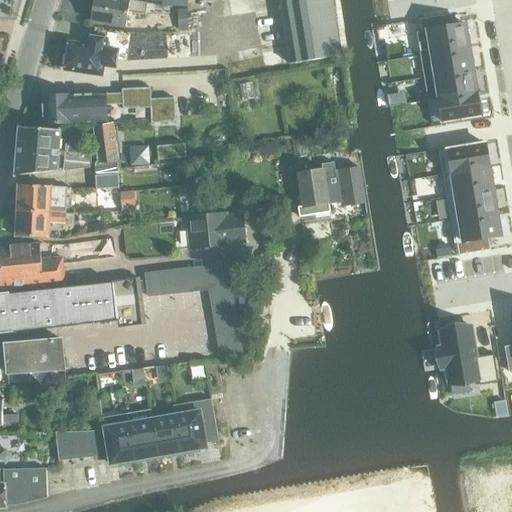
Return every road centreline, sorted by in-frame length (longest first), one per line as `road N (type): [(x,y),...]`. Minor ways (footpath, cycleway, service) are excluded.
road 1 (residential): [(24,511),(254,458)]
road 2 (residential): [(0,148),(46,0)]
